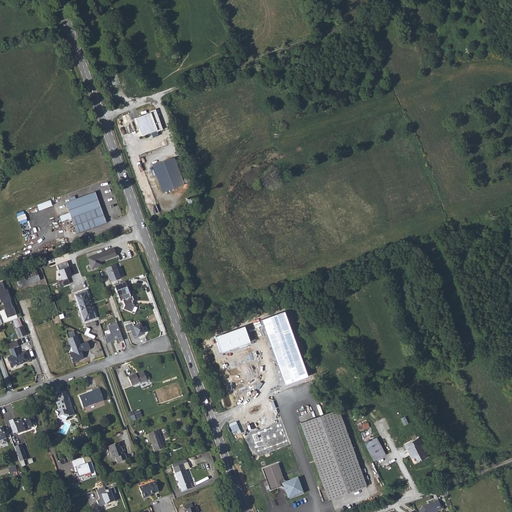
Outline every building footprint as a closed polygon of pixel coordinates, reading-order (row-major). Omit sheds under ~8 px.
[(136,118),(143,135),(158,130),(158,131),(163,129),(156,109),(151,111),(151,112),(136,118)] [(154,166),(164,193),(185,186),(175,159),(154,166)] [(65,203),(76,233),(106,222),(95,192),(65,203)] [(40,210),(53,205),(50,199),(37,204),(40,210)] [(20,223),(28,221),(24,211),(17,213),(20,223)] [(116,256),(114,248),(88,257),(92,269),(101,265),(102,263),(101,261),(116,256)] [(57,265),(62,279),(68,277),(72,276),(68,267),(69,266),(67,261),(57,265)] [(121,278),(115,264),(106,267),(107,271),(106,271),(108,276),(109,275),(110,278),(111,281),(121,278)] [(39,279),(36,270),(16,277),(19,286),(39,279)] [(62,279),(58,281),(60,287),(70,283),(68,277),(62,279)] [(125,281),(114,285),(120,300),(123,299),(125,305),(123,308),(131,311),(134,304),(132,304),(133,303),(132,300),(134,300),(131,291),(129,292),(125,281)] [(2,282),(0,282),(0,299),(1,302),(2,302),(5,309),(4,309),(7,318),(16,314),(13,306),(12,306),(10,299),(11,299),(7,289),(5,290),(2,282)] [(79,308),(91,304),(86,290),(75,294),(79,308)] [(91,304),(79,308),(84,321),(95,317),(91,304)] [(284,383),(308,375),(285,312),(261,319),(284,383)] [(133,325),(132,322),(124,325),(127,332),(132,331),(134,338),(141,336),(141,334),(144,333),(140,323),(133,325)] [(106,343),(119,339),(119,341),(123,340),(117,323),(108,326),(110,333),(104,336),(106,343)] [(23,325),(22,325),(16,328),(15,328),(18,338),(27,334),(23,325)] [(250,343),(244,325),(216,338),(221,353),(250,343)] [(73,362),(80,359),(79,358),(84,357),(82,352),(91,349),(88,342),(81,345),(77,335),(75,335),(70,337),(68,338),(72,348),(73,347),(75,351),(69,353),(73,362)] [(22,356),(24,361),(30,359),(26,351),(21,353),(21,354),(20,355),(17,347),(10,349),(13,355),(7,357),(11,366),(16,364),(17,365),(23,363),(22,362),(21,357),(22,356)] [(135,374),(128,377),(132,386),(139,383),(139,384),(150,379),(147,374),(145,375),(143,371),(136,375),(135,374)] [(92,391),(92,392),(87,394),(87,393),(79,396),(83,408),(103,401),(99,388),(92,391)] [(57,394),(59,400),(60,401),(57,402),(56,403),(58,409),(56,410),(58,416),(66,420),(67,417),(74,415),(65,391),(57,394)] [(340,408),(302,422),(327,487),(322,488),(326,500),(368,484),(340,408)] [(365,414),(358,417),(363,429),(370,427),(365,414)] [(25,430),(30,428),(31,425),(31,424),(35,422),(33,416),(18,422),(16,418),(9,421),(13,433),(17,432),(18,434),(25,431),(25,430)] [(279,423),(252,434),(258,451),(286,441),(279,423)] [(165,448),(158,430),(148,434),(154,452),(165,448)] [(379,440),(367,446),(377,463),(388,457),(379,440)] [(430,458),(420,440),(407,447),(409,452),(410,451),(414,460),(418,458),(420,464),(430,458)] [(108,446),(113,459),(116,458),(118,463),(126,460),(125,454),(124,455),(122,451),(121,451),(118,443),(108,446)] [(21,444),(14,447),(19,462),(27,459),(21,444)] [(85,464),(83,457),(71,461),(73,468),(74,468),(75,472),(75,473),(78,472),(79,477),(90,473),(91,477),(96,475),(96,476),(91,462),(85,464)] [(190,468),(186,459),(173,464),(182,492),(192,488),(186,469),(190,468)] [(16,466),(9,467),(11,476),(18,475),(16,466)] [(286,484),(280,468),(266,473),(273,493),(282,489),(282,490),(288,493),(289,493),(291,500),(304,495),(299,483),(290,486),(286,484)] [(159,492),(155,482),(139,487),(143,498),(159,492)] [(114,501),(110,489),(106,491),(104,486),(96,489),(100,499),(96,500),(99,507),(114,501)] [(422,506),(418,511),(438,511),(442,511),(438,500),(422,506)]
